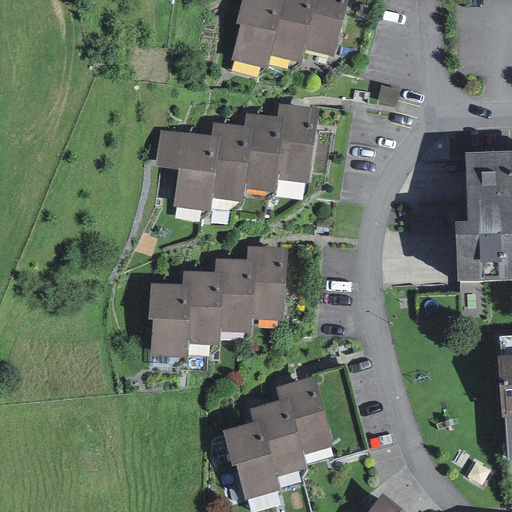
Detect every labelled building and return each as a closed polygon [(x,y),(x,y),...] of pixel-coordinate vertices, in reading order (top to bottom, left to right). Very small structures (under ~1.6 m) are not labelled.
[(239,0),(223,67),(255,75),(260,55),(272,7),(258,3),(245,0),(239,0)] [(274,0),(272,7),(260,55),(288,62),(292,49),(303,0),(274,0)] [(303,0),(292,49),(318,55),(331,0),(303,0)] [(272,117),(265,176),(294,179),(303,106),(274,103),(272,117)] [(239,126),(232,185),(263,189),(265,176),(272,117),(241,113),(239,126)] [(206,135),(199,195),(231,198),(232,185),(239,126),(207,123),(206,135)] [(164,209),(197,213),(199,195),(206,135),(190,133),(172,131),(164,209)] [(511,161),(469,163),(472,235),(459,236),(460,286),(511,283),(511,161)] [(239,260),(239,317),(269,317),(270,248),(239,248),(239,260)] [(210,272),(209,328),(239,329),(239,317),(239,260),(210,260),(210,272)] [(181,288),(180,342),(209,342),(209,328),(210,272),(181,272),(181,288)] [(150,287),(149,355),(180,355),(180,342),(181,288),(161,287),(150,287)] [(511,333),(495,334),(498,456),(511,455),(511,333)] [(277,396),(296,457),(326,447),(302,370),(272,379),(277,396)] [(256,424),(272,479),(300,470),(296,457),(277,396),(249,405),(256,424)] [(245,499),(275,490),(272,479),(256,424),(225,433),(245,499)]
